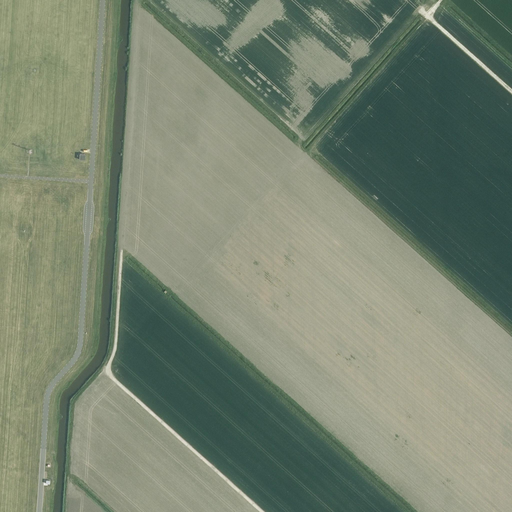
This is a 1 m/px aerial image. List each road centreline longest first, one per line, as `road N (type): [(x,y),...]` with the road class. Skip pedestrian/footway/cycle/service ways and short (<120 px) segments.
road 1 (track): [(263,511),(105,369),(121,247)]
road 2 (track): [(511,92),(424,14),(435,0)]
